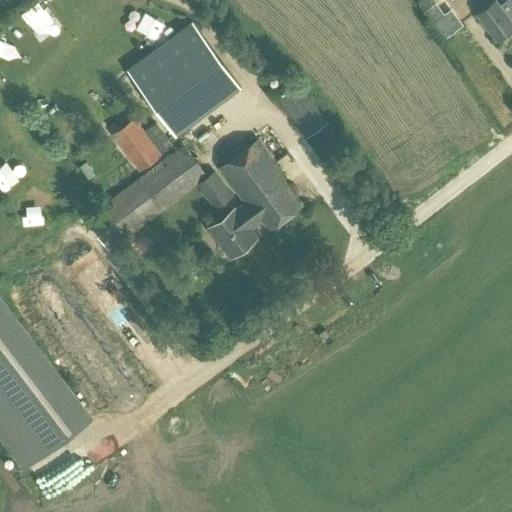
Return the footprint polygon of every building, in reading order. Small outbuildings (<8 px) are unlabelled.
[(430,0),(419,0),(417,2),(424,12),(423,12),(443,39),(462,24),(451,9),(444,14),(435,2),(433,4),(430,0)] [(476,14),(495,40),(511,26),(511,0),(505,0),(498,6),(494,0),(476,14)] [(191,21),(126,69),(174,135),(240,86),(191,21)] [(297,81),(276,96),(278,98),(305,137),(326,121),(298,83),(297,81)] [(137,125),(118,139),(140,169),(159,155),(137,125)] [(247,201),(261,220),(267,228),(300,204),(280,177),(283,175),(257,140),(218,169),(243,202),(244,203),(247,201)] [(83,217),(107,251),(191,187),(210,213),(229,199),(210,172),(205,175),(182,144),(83,217)] [(244,203),(243,202),(208,228),(230,258),(256,239),(249,229),(261,220),(247,201),(244,203)] [(89,418),(0,301),(0,435),(24,467),(89,418)] [(155,347),(140,365),(162,384),(177,366),(155,347)]
